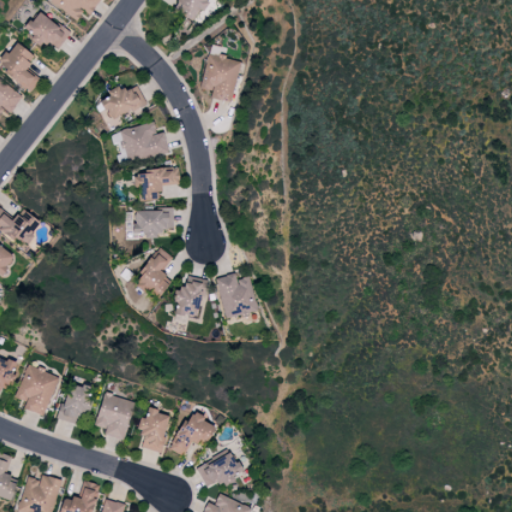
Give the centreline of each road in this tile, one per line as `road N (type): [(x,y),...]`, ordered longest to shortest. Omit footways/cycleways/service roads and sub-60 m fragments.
road 1 (residential): [(115,28),(163,70),(199,138),(203,245)]
road 2 (residential): [(0,171),(134,0)]
road 3 (residential): [(0,427),(151,480),(173,497)]
